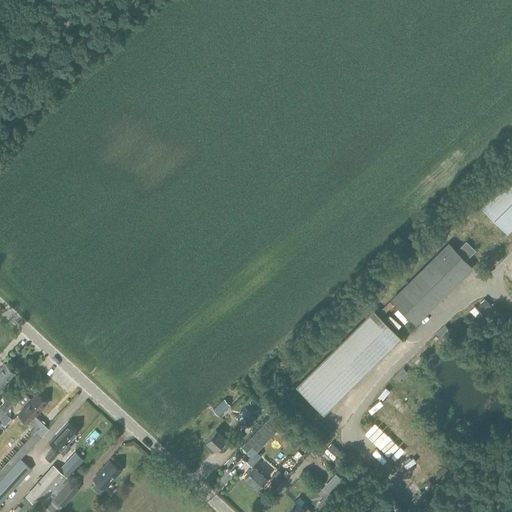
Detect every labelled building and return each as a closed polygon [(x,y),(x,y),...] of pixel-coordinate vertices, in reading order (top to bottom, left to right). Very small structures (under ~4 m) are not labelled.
[(509,232),(511,229),(511,172),(480,204),(509,232)] [(390,299),(415,324),(473,267),(464,258),(465,257),(467,259),(475,250),(466,241),(457,249),(459,250),(458,251),(454,248),(464,238),(457,230),(446,240),(448,242),(390,299)] [(324,414),(401,337),(373,309),(296,385),(324,414)] [(386,321),(396,314),(393,310),(383,317),(386,321)] [(418,350),(425,356),(439,340),(433,334),(418,350)] [(15,373),(5,363),(0,368),(0,396),(2,395),(0,393),(3,390),(2,388),(4,385),(5,385),(15,373)] [(0,470),(0,479),(21,458),(42,435),(48,428),(35,416),(47,402),(37,393),(18,413),(36,430),(0,470)] [(220,414),(230,406),(223,398),(213,408),(220,414)] [(437,452),(389,406),(364,432),(424,490),(433,481),(421,468),(437,452)] [(248,428),(257,419),(252,414),(244,424),(248,428)] [(68,422),(50,442),(59,451),(78,431),(68,422)] [(205,441),(215,450),(219,446),(223,450),(232,439),(225,433),(222,435),(215,430),(205,441)] [(263,437),(254,441),(256,447),(265,444),(263,437)] [(246,452),(251,457),(257,451),(252,446),(246,452)] [(50,461),(56,455),(51,449),(50,450),(45,456),(50,461)] [(75,450),(58,468),(61,471),(67,476),(66,477),(67,477),(84,458),(75,450)] [(0,504),(32,469),(21,458),(0,479),(0,504)] [(121,470),(109,460),(93,478),(105,488),(121,470)] [(39,508),(67,477),(66,477),(67,476),(53,464),(25,495),(39,508)] [(244,477),(256,488),(266,477),(254,466),(244,477)] [(327,492),(327,493),(323,497),(316,504),(324,511),(348,485),(335,473),(322,487),(327,492)] [(67,477),(39,508),(43,511),(58,511),(63,507),(80,488),(69,478),(68,478),(67,477)] [(314,489),(323,497),(327,493),(318,485),(314,489)] [(18,511),(30,511),(36,506),(25,497),(21,501),(24,504),(18,511)] [(302,507),(295,501),(284,511),(309,511),(311,511),(304,505),(302,507)]
